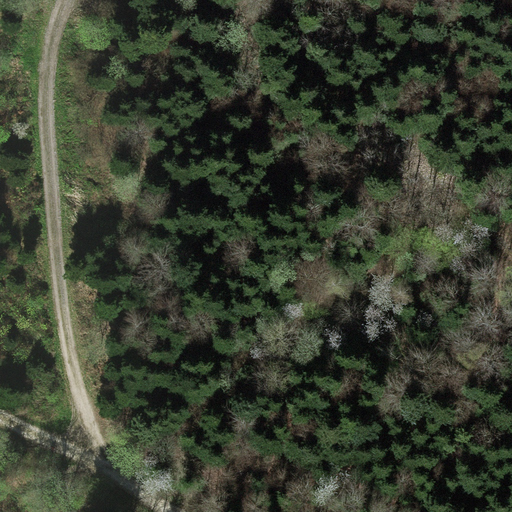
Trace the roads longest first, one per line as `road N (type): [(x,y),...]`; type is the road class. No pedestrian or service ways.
road 1 (track): [(60,0),(48,111),(64,323),(80,411),(108,475)]
road 2 (track): [(0,423),(172,511)]
